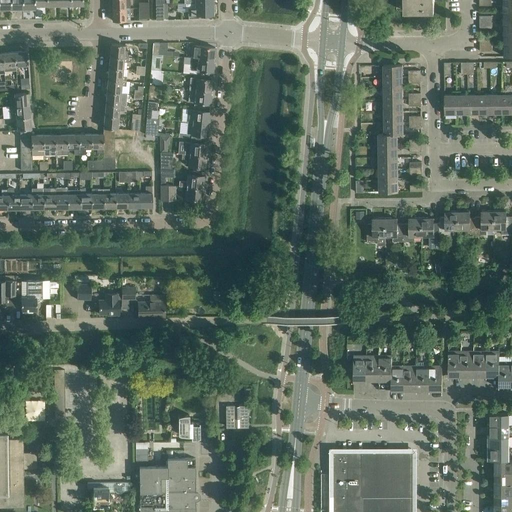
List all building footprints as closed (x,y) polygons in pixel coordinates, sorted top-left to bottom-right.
[(0,0),(0,11),(5,11),(5,9),(11,9),(10,0),(0,0)] [(10,0),(11,9),(23,9),(22,0),(10,0)] [(22,0),(23,9),(23,11),(29,11),(29,8),(35,8),(35,5),(35,0),(22,0)] [(111,0),(112,8),(125,8),(130,8),(130,0),(111,0)] [(405,0),(405,11),(434,11),(434,0),(405,0)] [(511,0),(503,0),(504,10),(511,10),(511,0)] [(212,3),(196,3),(186,3),(186,11),(188,11),(188,15),(212,15),(212,12),(215,12),(215,5),(212,5),(212,3)] [(125,20),(125,8),(112,8),(112,20),(125,20)] [(149,20),(148,8),(139,8),(139,20),(149,20)] [(153,43),(152,54),(163,55),(172,55),(172,51),(167,51),(168,42),(160,42),(159,43),(153,43)] [(111,43),(110,55),(128,57),(129,51),(124,51),(125,44),(111,43)] [(192,57),(214,59),(215,47),(193,45),(192,57)] [(14,52),(16,66),(28,65),(27,51),(14,52)] [(14,52),(3,53),(4,71),(16,70),(16,66),(14,52)] [(152,54),(151,70),(161,71),(161,62),(162,62),(163,55),(152,54)] [(128,57),(110,55),(109,67),(123,69),(123,61),(128,62),(128,57)] [(197,70),(197,74),(213,75),(214,59),(192,57),(185,57),(185,62),(191,62),(191,70),(197,70)] [(403,76),(402,64),(383,65),(383,77),(403,76)] [(123,69),(109,67),(108,79),(126,81),(127,76),(122,76),(123,69)] [(161,71),(151,70),(150,81),(162,82),(163,71),(161,71)] [(190,77),(189,89),(211,91),(213,75),(197,74),(194,74),(194,78),(190,77)] [(384,88),(403,88),(403,76),(383,77),(384,88)] [(126,81),(108,79),(106,91),(121,93),(121,85),(126,86),(126,81)] [(134,89),(134,94),(142,94),(143,90),(143,86),(138,86),(137,90),(134,89)] [(384,99),(403,99),(403,88),(384,88),(384,99)] [(189,89),(187,102),(210,104),(211,91),(189,89)] [(106,91),(105,103),(120,105),(125,105),(126,105),(127,93),(121,93),(106,91)] [(445,114),(456,113),(456,91),(451,91),(451,94),(445,94),(445,114)] [(460,91),(456,91),(456,113),(468,113),(468,94),(460,94),(460,91)] [(468,113),(479,113),(479,91),(474,91),(474,94),(468,94),(468,113)] [(479,91),(479,113),(491,113),(490,94),(483,94),(483,91),(479,91)] [(497,94),(490,94),(491,113),(502,113),(502,91),(497,91),(497,94)] [(502,113),(511,112),(511,93),(506,94),(506,91),(502,91),(502,113)] [(15,105),(29,104),(28,92),(14,93),(15,105)] [(403,99),(384,99),(384,111),(403,110),(403,99)] [(147,109),(147,118),(151,118),(158,119),(159,111),(157,111),(158,103),(148,102),(148,104),(147,109)] [(105,103),(104,115),(119,116),(119,111),(124,111),(125,105),(120,105),(105,103)] [(10,118),(16,117),(30,116),(29,104),(15,105),(9,106),(10,118)] [(187,122),(208,123),(209,111),(188,109),(187,122)] [(403,110),(384,111),(384,122),(403,122),(403,110)] [(119,116),(104,115),(103,127),(114,128),(117,129),(119,116)] [(20,129),(31,129),(30,116),(16,117),(17,130),(20,129)] [(139,131),(140,118),(132,118),(131,130),(139,131)] [(145,131),(145,134),(158,135),(159,125),(159,119),(151,118),(147,118),(145,131)] [(191,138),(200,139),(201,135),(207,136),(208,123),(187,122),(186,134),(191,134),(191,138)] [(403,122),(384,122),(384,133),(384,134),(397,134),(403,134),(403,122)] [(80,154),(79,133),(67,134),(67,148),(74,148),(74,154),(80,154)] [(91,147),(91,133),(79,133),(80,154),(85,154),(85,147),(91,147)] [(104,133),(103,133),(91,133),(91,147),(98,147),(98,154),(103,154),(103,151),(103,147),(104,147),(104,146),(104,140),(104,134),(104,133)] [(384,133),(378,134),(378,145),(398,145),(397,134),(384,134),(384,133)] [(44,154),(43,134),(31,134),(31,135),(31,141),(31,147),(31,148),(32,148),(32,152),(32,154),(44,154)] [(56,154),(55,134),(43,134),(44,154),(56,154)] [(67,148),(67,134),(55,134),(56,154),(68,154),(67,148)] [(170,136),(160,135),(160,143),(160,144),(160,152),(165,152),(168,152),(168,144),(170,144),(170,136)] [(186,141),(185,154),(206,156),(207,143),(200,143),(200,139),(191,138),(191,142),(186,141)] [(398,145),(378,145),(379,157),(398,157),(398,145)] [(165,152),(160,152),(160,169),(169,168),(172,168),(173,153),(173,152),(169,152),(168,152),(165,152)] [(182,154),(181,159),(189,160),(188,166),(204,168),(206,156),(185,154),(182,154)] [(398,157),(379,157),(379,168),(398,168),(398,157)] [(103,163),(103,160),(92,160),(92,169),(104,168),(103,163)] [(169,168),(160,169),(160,170),(161,184),(165,184),(165,176),(174,177),(174,176),(175,169),(172,169),(172,168),(169,168)] [(398,168),(379,168),(379,180),(398,179),(398,168)] [(127,171),(119,171),(119,182),(127,182),(127,181),(127,176),(127,171)] [(127,171),(127,176),(127,181),(139,181),(139,171),(127,171)] [(179,186),(187,186),(203,188),(204,175),(188,174),(187,181),(179,180),(179,186)] [(363,192),(363,180),(353,179),(353,191),(363,192)] [(398,179),(379,180),(379,192),(398,191),(398,179)] [(165,184),(161,184),(161,194),(161,200),(168,200),(176,200),(176,185),(165,184)] [(146,192),(140,192),(140,207),(152,206),(152,186),(146,186),(146,192)] [(193,199),(192,203),(192,204),(199,204),(200,200),(202,200),(203,188),(187,186),(186,198),(193,199)] [(14,187),(7,187),(8,189),(8,209),(20,208),(20,194),(14,194),(14,187)] [(56,208),(55,187),(50,188),(50,194),(44,194),(44,208),(56,208)] [(68,208),(68,193),(67,187),(55,187),(56,208),(68,208)] [(31,188),(32,194),(32,208),(44,208),(44,194),(43,188),(31,188)] [(85,188),(80,188),(80,193),(80,207),(92,207),(92,193),(85,193),(85,188)] [(92,207),(104,207),(104,189),(98,189),(98,193),(92,193),(92,207)] [(109,189),(104,189),(104,207),(116,207),(116,193),(109,193),(109,189)] [(128,192),(116,193),(116,207),(128,207),(128,192)] [(140,192),(128,192),(128,207),(140,207),(140,192)] [(68,208),(80,207),(80,193),(68,193),(68,208)] [(20,208),(32,208),(32,194),(20,194),(20,208)] [(439,217),(439,223),(440,235),(450,234),(450,229),(458,229),(457,211),(445,211),(445,217),(439,217)] [(457,211),(458,229),(465,229),(465,234),(476,234),(476,216),(470,216),(470,211),(457,211)] [(494,234),(494,229),(494,211),(482,211),(482,216),(476,216),(476,234),(494,234)] [(506,211),(494,211),(494,229),(502,229),(502,234),(511,233),(511,215),(506,216),(506,211)] [(440,235),(439,223),(434,223),(434,217),(421,218),(422,236),(429,236),(429,244),(433,244),(433,246),(440,246),(440,235)] [(385,244),(385,236),(385,218),(373,218),(373,224),(367,224),(367,242),(377,241),(377,244),(385,244)] [(404,241),(403,223),(397,223),(397,218),(385,218),(385,236),(393,236),(393,241),(404,241)] [(414,236),(422,236),(421,218),(409,218),(409,223),(403,223),(404,241),(414,241),(414,236)] [(15,296),(15,281),(5,280),(5,281),(5,296),(15,296)] [(21,297),(21,310),(36,310),(36,299),(42,299),(42,280),(27,280),(27,297),(21,297)] [(77,284),(77,299),(91,299),(91,287),(91,284),(81,284),(77,284)] [(135,299),(135,287),(121,287),(122,299),(135,299)] [(99,314),(108,314),(108,316),(119,315),(119,313),(119,299),(117,299),(117,293),(105,293),(105,300),(99,300),(99,314)] [(138,301),(138,317),(164,316),(164,295),(150,295),(151,301),(138,301)] [(461,378),(461,369),(461,351),(448,351),(448,378),(461,378)] [(461,378),(474,378),(474,351),(461,351),(461,369),(461,378)] [(474,378),(486,378),(486,369),(486,351),(474,351),(474,378)] [(499,361),(499,351),(486,351),(486,369),(486,378),(499,378),(499,361)] [(353,382),(354,381),(366,382),(366,355),(354,354),(353,382)] [(366,382),(379,382),(379,355),(366,355),(366,382)] [(391,392),(392,365),(392,355),(379,355),(379,382),(379,384),(385,384),(385,392),(391,392)] [(499,378),(499,388),(511,388),(511,361),(511,356),(499,357),(499,361),(499,378)] [(417,392),(429,392),(429,365),(423,365),(423,361),(417,361),(417,365),(417,383),(417,392)] [(404,365),(392,365),(391,392),(404,392),(404,383),(404,365)] [(404,392),(417,392),(417,383),(417,365),(404,365),(404,383),(404,392)] [(442,365),(429,365),(429,392),(442,392),(442,365)] [(65,370),(54,370),(55,418),(65,418),(65,416),(65,370)] [(226,426),(234,426),(234,427),(233,428),(233,429),(233,430),(234,430),(235,430),(235,431),(236,431),(237,431),(238,431),(239,430),(240,430),(240,429),(240,428),(240,427),(239,427),(239,425),(244,425),(245,425),(246,424),(247,424),(247,423),(247,422),(248,422),(247,403),(239,403),(239,392),(218,393),(216,400),(215,407),(215,421),(225,421),(226,426)] [(188,419),(189,413),(184,414),(178,415),(178,433),(182,434),(185,435),(189,435),(191,435),(191,438),(196,437),(199,436),(199,427),(199,426),(199,425),(198,424),(198,423),(197,422),(196,421),(195,421),(194,420),(193,420),(191,420),(188,419)] [(509,425),(509,413),(488,413),(488,425),(509,425)] [(509,436),(509,425),(488,425),(488,436),(509,436)] [(31,467),(30,453),(22,453),(22,439),(7,440),(7,430),(0,429),(0,505),(23,506),(22,467),(31,467)] [(509,436),(488,436),(488,448),(509,448),(509,436)] [(135,448),(135,460),(147,460),(147,448),(135,448)] [(509,459),(509,448),(488,448),(488,460),(495,460),(495,459),(509,459)] [(404,451),(337,451),(334,451),(334,450),(333,450),(333,451),(332,451),(332,452),(333,452),(333,511),(413,511),(413,460),(412,460),(411,459),(413,457),(408,451),(405,454),(404,452),(404,451)] [(195,511),(195,501),(191,501),(190,491),(195,491),(195,457),(167,458),(167,466),(139,466),(139,511),(195,511)] [(511,458),(509,459),(495,459),(495,460),(495,471),(511,470),(511,458)] [(495,482),(511,482),(511,470),(495,471),(495,482)] [(93,488),(93,506),(108,506),(108,491),(116,491),(117,493),(121,493),(123,491),(130,491),(130,494),(133,494),(133,483),(131,483),(131,482),(87,482),(88,488),(93,488)] [(511,493),(511,482),(495,482),(495,494),(511,493)] [(511,504),(511,493),(495,494),(495,505),(511,504)]
